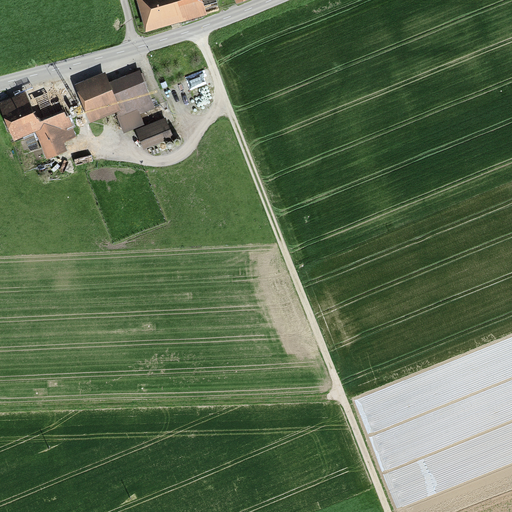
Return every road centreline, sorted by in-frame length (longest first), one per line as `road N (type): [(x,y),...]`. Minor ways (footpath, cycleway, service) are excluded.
road 1 (track): [(384,511),(199,28)]
road 2 (track): [(0,408),(337,396)]
road 3 (tertiary): [(0,83),(136,48),(271,0)]
